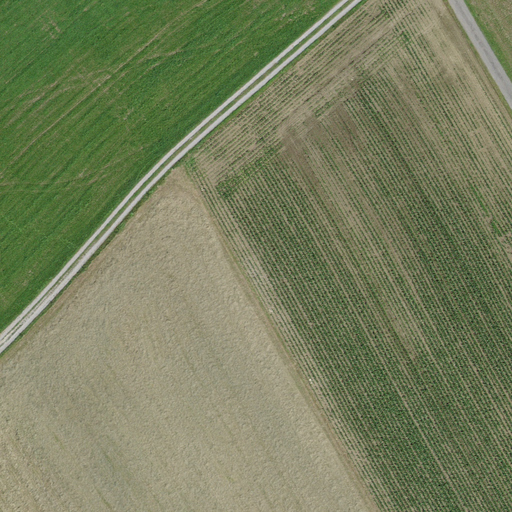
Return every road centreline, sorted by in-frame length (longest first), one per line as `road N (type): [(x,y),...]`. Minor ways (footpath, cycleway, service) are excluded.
road 1 (track): [(0,346),(170,159),(350,0)]
road 2 (unclassified): [(448,0),(511,105)]
